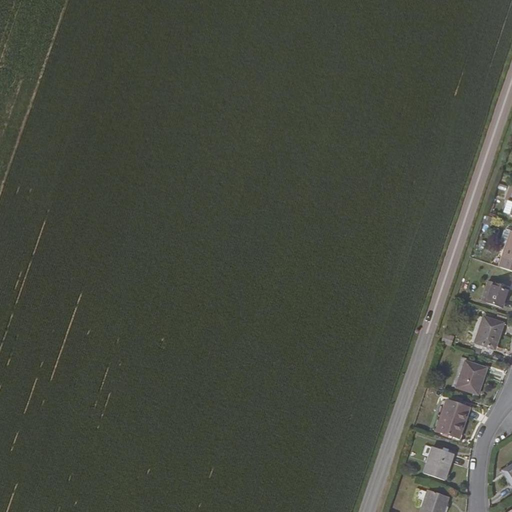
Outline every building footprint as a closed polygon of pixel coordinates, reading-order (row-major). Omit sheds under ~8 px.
[(507,240),(500,264),(511,267),(511,226),(508,225),(506,226),(504,227),(502,236),(503,238),(507,240)] [(482,297),(486,298),(492,280),(487,279),(482,297)] [(509,286),(492,280),(486,298),(503,304),(509,286)] [(503,320),(485,314),(478,340),(495,345),(503,320)] [(444,340),(452,343),(455,334),(447,331),(444,340)] [(486,366),(464,358),(455,384),(477,392),(486,366)] [(436,379),(434,385),(442,388),(444,382),(436,379)] [(467,403),(446,396),(437,423),(458,430),(467,403)] [(450,452),(431,445),(423,471),(442,477),(450,452)] [(440,511),(447,495),(428,488),(419,511),(440,511)]
